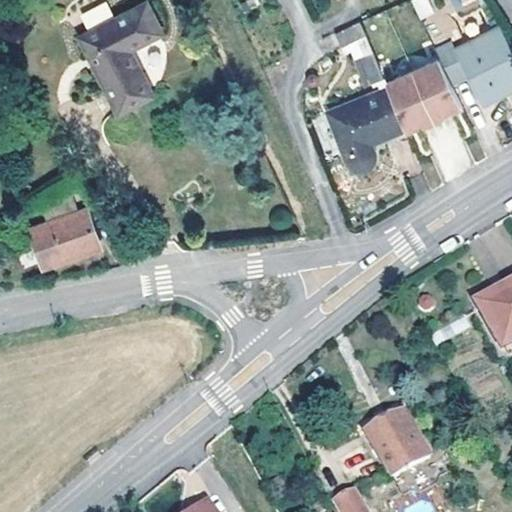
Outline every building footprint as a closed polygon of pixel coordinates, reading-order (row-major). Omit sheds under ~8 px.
[(427,0),(410,0),(419,19),(433,13),(427,0)] [(83,37),(120,111),(153,95),(131,50),(165,33),(150,4),(83,37)] [(498,19),(453,40),(457,48),(502,26),(498,19)] [(362,22),(338,34),(344,47),(369,35),(362,22)] [(511,87),(511,46),(502,26),(457,48),(470,75),(483,102),(509,89),(511,87)] [(453,40),(437,48),(441,58),(454,83),(470,75),(457,48),(453,40)] [(386,79),(375,51),(361,56),(373,84),(386,79)] [(415,69),(388,81),(391,89),(407,129),(409,133),(421,128),(419,124),(436,116),(452,108),(454,112),(465,107),(454,83),(441,58),(415,69)] [(377,157),(372,143),(407,129),(391,89),(346,108),(370,168),(374,163),(377,157)] [(370,168),(346,108),(331,113),(353,165),(361,170),(370,168)] [(102,247),(89,209),(32,228),(45,264),(102,247)] [(511,288),(481,306),(483,310),(504,347),(511,342),(511,288)] [(466,319),(431,338),(436,347),(470,327),(466,319)] [(429,459),(402,413),(368,433),(395,478),(429,459)] [(353,493),(336,502),(337,503),(342,511),(365,511),(364,511),(353,493)]
